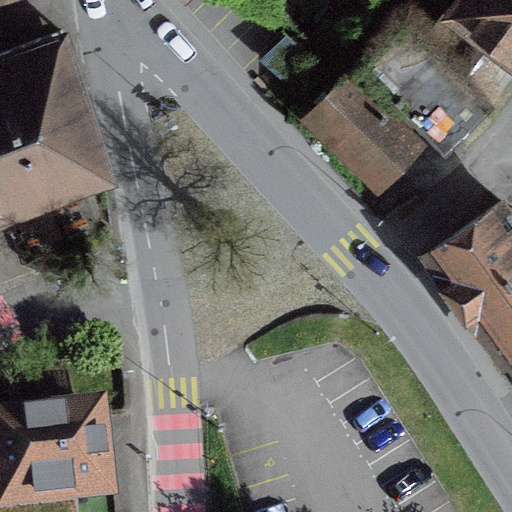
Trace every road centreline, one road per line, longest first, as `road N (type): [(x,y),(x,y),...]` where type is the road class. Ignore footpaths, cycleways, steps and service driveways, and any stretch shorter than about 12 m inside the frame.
road 1 (tertiary): [(114,0),(418,339),(511,485)]
road 2 (unclassified): [(111,0),(158,261)]
road 3 (unclassified): [(158,261),(177,511)]
road 4 (residential): [(158,261),(0,315)]
